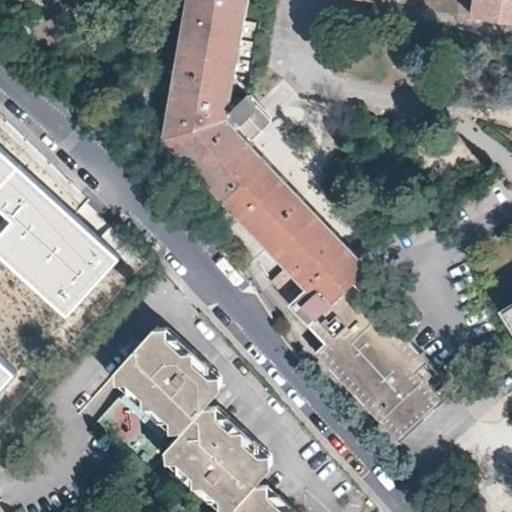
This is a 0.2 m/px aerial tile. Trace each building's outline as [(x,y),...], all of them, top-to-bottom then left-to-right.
[(511,0),(184,0),(165,136),(309,284),(292,300),(309,317),(311,315),(344,283),(367,261),(381,236),(371,228),(353,245),(254,143),(248,143),(248,136),(227,115),(244,0),(427,0),(427,2),(511,17),(511,0)] [(0,249),(25,271),(38,255),(37,254),(61,228),(63,230),(76,215),(71,210),(0,145),(0,249)] [(398,338),(344,283),(311,315),(317,322),(316,323),(349,357),(398,407),(420,384),(457,350),(439,331),(424,315),(398,338)] [(212,366),(196,352),(196,341),(185,342),(169,328),(169,317),(163,317),(159,318),(157,316),(116,361),(118,363),(118,367),(118,373),(129,372),(144,387),(144,398),(156,397),(171,411),(172,422),(183,421),(183,422),(207,396),(224,377),(223,376),(222,366),(212,366)] [(196,341),(180,327),(169,328),(185,342),(196,341)] [(210,355),(196,341),(196,352),(212,366),(210,355)] [(144,387),(129,372),(130,384),(144,398),(144,387)] [(246,421),(235,421),(220,407),(219,396),(208,397),(207,396),(183,422),(178,430),(167,440),(168,441),(168,452),(180,451),(195,466),(195,476),(206,476),(222,490),(222,501),(232,500),(234,501),(257,475),(274,456),(273,455),(272,444),(262,445),(246,431),(246,421)] [(171,411),(156,397),(144,398),(161,411),(171,411)] [(246,421),(230,407),(220,407),(235,421),(246,421)] [(261,434),(246,421),(246,431),(262,445),(261,434)] [(195,466),(180,451),(180,462),(195,476),(195,466)] [(298,511),(296,510),(296,499),(285,500),(270,486),(269,475),(257,475),(234,501),(223,511),(298,511)] [(222,490),(206,476),(195,476),(211,490),(222,490)] [(296,499),(281,485),(270,486),(285,500),(296,499)] [(309,511),(296,499),(296,510),(298,511),(309,511)]
